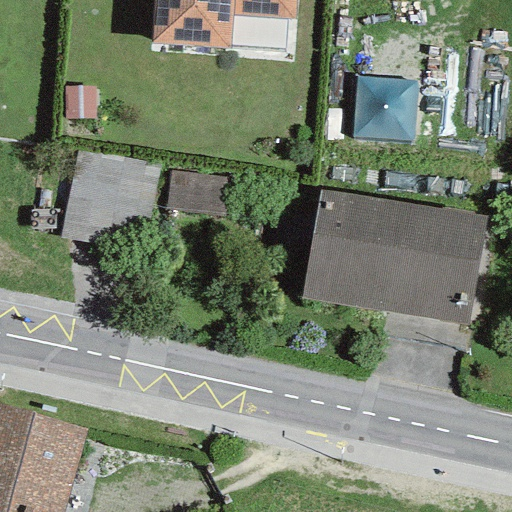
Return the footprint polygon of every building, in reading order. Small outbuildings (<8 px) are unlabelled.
[(154,0),(152,44),(228,50),(232,16),(294,20),(294,0),(154,0)] [(358,68),(357,130),(423,131),(424,69),(358,68)] [(94,119),(94,87),(64,88),(64,119),(94,119)] [(147,252),(161,164),(78,152),(59,239),(147,252)] [(224,217),(228,178),(170,171),(166,210),(224,217)] [(484,217),(319,190),(301,299),(467,325),(484,217)] [(0,405),(0,511),(62,511),(86,430),(0,405)]
